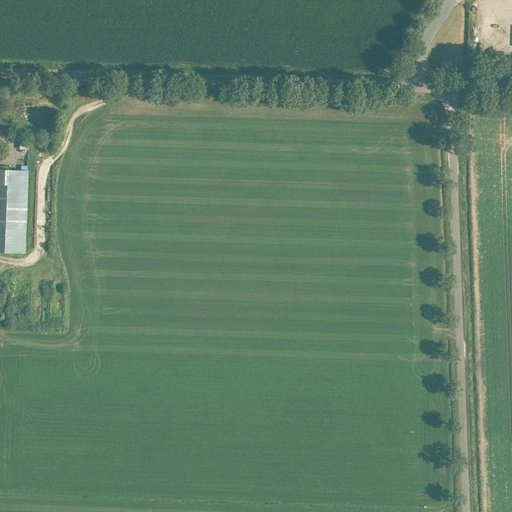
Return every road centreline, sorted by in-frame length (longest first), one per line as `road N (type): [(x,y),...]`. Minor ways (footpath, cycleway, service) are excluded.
road 1 (unclassified): [(466,511),(450,88)]
road 2 (tertiary): [(420,87),(0,72)]
